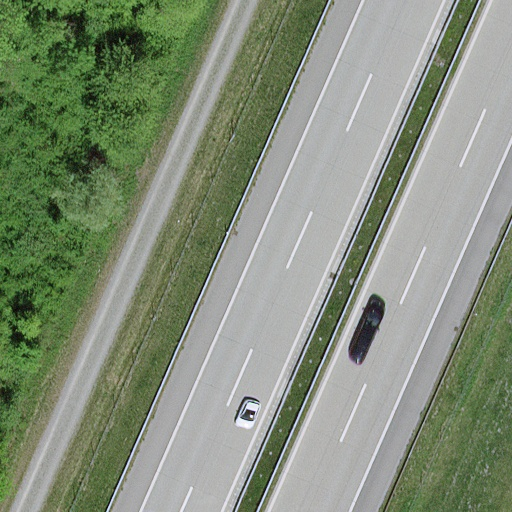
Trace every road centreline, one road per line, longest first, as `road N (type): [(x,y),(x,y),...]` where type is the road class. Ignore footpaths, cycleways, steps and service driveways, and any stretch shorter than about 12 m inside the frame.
road 1 (motorway): [(406,0),(183,511)]
road 2 (track): [(240,0),(23,511)]
road 3 (motorway): [(312,511),(511,54)]
